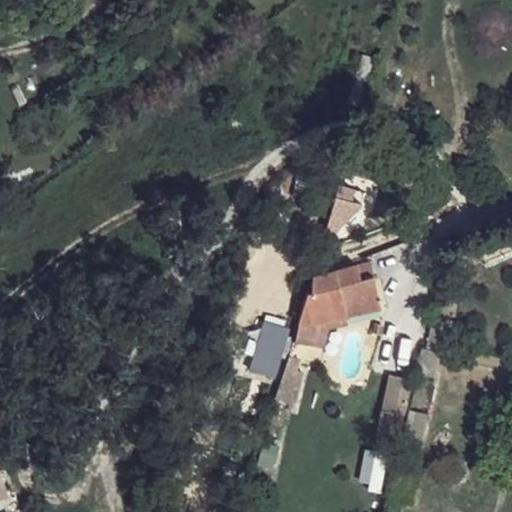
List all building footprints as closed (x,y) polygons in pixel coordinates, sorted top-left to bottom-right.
[(358,55),(341,103),(354,107),(370,60),(358,55)] [(340,185),(339,194),(352,195),(353,186),(340,185)] [(352,195),(339,194),(335,230),(343,231),(362,196),(352,195)] [(363,281),(359,262),(312,273),(311,290),(307,293),(294,334),(319,336),(324,320),(349,318),(339,287),(363,281)] [(407,292),(402,314),(414,316),(418,295),(407,292)] [(319,336),(294,334),(293,340),(316,345),(319,336)] [(0,511),(9,510),(6,499),(0,500),(0,511)]
